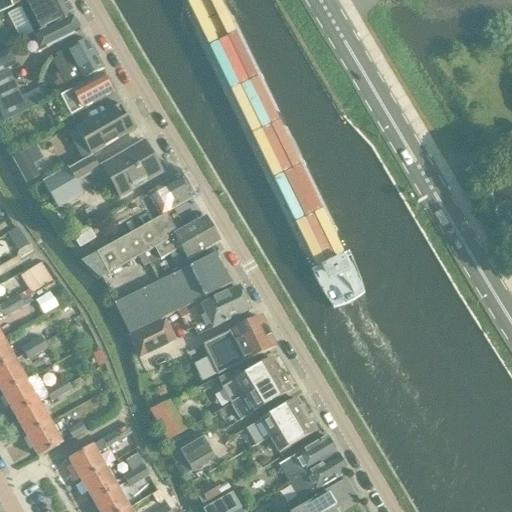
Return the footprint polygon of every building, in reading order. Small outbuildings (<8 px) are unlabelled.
[(0,0),(0,14),(2,13),(26,3),(31,0),(0,0)] [(19,9),(7,14),(19,40),(32,34),(34,38),(72,18),(62,0),(31,0),(26,3),(26,5),(19,9)] [(69,24),(68,21),(72,19),(72,18),(34,38),(25,43),(32,57),(75,35),(74,33),(76,29),(73,24),(69,24)] [(72,88),(102,72),(85,41),(56,58),(72,88)] [(0,76),(9,72),(9,71),(16,68),(7,48),(0,51),(0,76)] [(0,119),(2,123),(11,119),(34,108),(47,101),(42,90),(22,99),(9,72),(0,76),(0,119)] [(100,78),(60,100),(70,119),(110,96),(100,78)] [(119,106),(77,131),(67,137),(82,161),(92,156),(133,131),(119,106)] [(68,134),(77,129),(73,123),(64,128),(68,134)] [(144,143),(100,168),(119,200),(163,174),(144,143)] [(25,154),(13,160),(20,174),(32,167),(25,154)] [(90,160),(68,173),(67,171),(44,184),(59,210),(82,197),(76,185),(97,173),(90,160)] [(151,224),(161,218),(166,215),(191,201),(178,178),(138,201),(146,215),(140,219),(144,228),(151,224)] [(511,185),(488,191),(496,227),(511,223),(511,185)] [(143,229),(95,255),(99,263),(107,276),(127,264),(137,258),(142,255),(147,264),(158,259),(159,261),(161,259),(168,255),(178,250),(185,261),(207,249),(217,243),(204,221),(203,219),(176,234),(166,215),(161,218),(151,224),(144,228),(143,229)] [(6,235),(17,252),(28,246),(17,228),(6,235)] [(73,238),(79,249),(95,240),(89,229),(73,238)] [(178,250),(168,255),(176,268),(185,263),(185,261),(178,250)] [(95,255),(80,263),(100,280),(107,276),(99,263),(95,255)] [(142,268),(147,264),(142,255),(137,258),(142,268)] [(142,291),(113,305),(129,337),(164,320),(177,313),(185,309),(231,287),(213,257),(143,293),(142,291)] [(20,277),(31,296),(51,283),(40,265),(20,277)] [(199,308),(211,331),(248,312),(236,289),(199,308)] [(54,301),(58,307),(69,301),(62,290),(56,294),(54,301)] [(0,314),(1,314),(0,314),(21,303),(18,298),(0,307),(0,314)] [(0,314),(1,314),(4,320),(24,308),(21,303),(0,314)] [(185,309),(177,313),(180,321),(189,317),(185,309)] [(217,377),(223,375),(274,350),(259,319),(202,347),(217,377)] [(176,343),(164,320),(128,338),(139,361),(176,343)] [(21,350),(25,356),(45,344),(42,338),(21,350)] [(0,369),(14,362),(2,341),(0,341),(0,369)] [(45,344),(25,356),(28,361),(48,350),(45,344)] [(230,407),(244,399),(282,377),(272,360),(242,378),(237,371),(218,380),(222,390),(221,391),(230,407)] [(0,393),(2,396),(26,383),(14,362),(0,369),(0,393)] [(244,399),(230,407),(240,423),(254,415),(291,393),(282,377),(244,399)] [(45,392),(49,397),(68,386),(65,380),(45,392)] [(14,417),(37,404),(26,383),(2,396),(14,417)] [(68,386),(49,397),(52,403),(72,391),(68,386)] [(259,423),(245,432),(255,448),(269,440),(306,418),(296,401),(259,423)] [(159,428),(177,418),(168,403),(150,412),(159,428)] [(26,438),(49,425),(37,404),(14,417),(26,438)] [(306,418),(269,440),(278,456),(315,434),(306,418)] [(81,423),(67,431),(72,439),(85,432),(81,423)] [(38,459),(61,446),(49,425),(26,438),(38,459)] [(127,426),(115,434),(119,442),(131,436),(127,426)] [(93,445),(67,461),(80,483),(104,469),(96,456),(119,442),(114,433),(101,441),(93,446),(93,445)] [(185,462),(207,449),(200,435),(178,449),(185,462)] [(290,484),(337,455),(327,438),(279,466),(290,484)] [(178,449),(167,456),(174,468),(185,462),(178,449)] [(207,449),(185,462),(192,473),(214,460),(207,449)] [(126,483),(147,471),(137,455),(125,462),(132,472),(122,477),(126,483)] [(337,455),(290,484),(300,501),(348,473),(337,455)] [(92,503),(116,489),(104,469),(80,483),(92,503)] [(147,471),(126,483),(129,489),(150,477),(147,471)] [(318,501),(298,511),(335,511),(355,500),(345,482),(316,499),(318,501)] [(206,503),(219,495),(212,484),(199,492),(206,503)] [(97,511),(124,511),(128,510),(116,489),(92,503),(97,511)] [(219,503),(203,511),(236,511),(241,509),(233,494),(219,503)]
